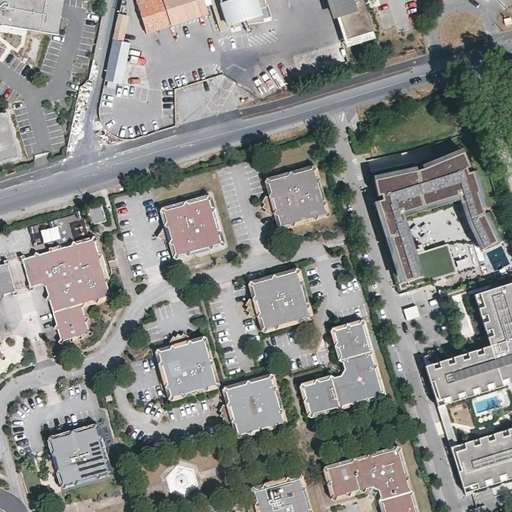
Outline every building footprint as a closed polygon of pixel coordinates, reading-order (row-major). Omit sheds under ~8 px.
[(0,0),(0,22),(55,32),(60,0),(0,0)] [(210,13),(205,0),(136,0),(147,34),(210,13)] [(212,0),(223,31),(228,28),(233,27),(239,26),(245,25),(249,25),(246,14),(259,9),(267,6),(264,0),(212,0)] [(334,0),(347,39),(374,31),(363,0),(334,0)] [(246,14),(249,25),(263,21),(259,9),(246,14)] [(128,15),(118,13),(115,28),(124,30),(128,15)] [(115,28),(112,39),(122,41),(124,30),(115,28)] [(374,31),(347,39),(349,47),(376,38),(374,31)] [(112,39),(104,80),(122,84),(130,43),(122,41),(112,39)] [(0,160),(19,155),(6,109),(0,111),(0,160)] [(457,273),(447,244),(415,255),(411,256),(398,215),(457,197),(458,201),(459,200),(463,199),(468,213),(482,208),(481,207),(477,194),(479,193),(472,172),(465,174),(463,170),(469,168),(463,152),(422,169),(423,171),(417,173),(416,171),(373,180),(377,197),(383,195),(384,199),(372,203),(400,290),(436,280),(457,273)] [(314,171),(316,168),(312,166),(310,170),(306,171),(301,169),(299,173),(294,174),(290,172),(288,176),(283,177),(279,175),(277,179),(271,181),(266,178),(265,182),(269,184),(271,192),(268,197),(272,198),(276,210),(273,213),(277,216),(280,223),(278,229),(281,230),(283,226),(289,225),(293,227),(295,223),(300,222),(304,224),(306,220),(312,218),(316,221),(318,217),(324,215),(328,217),(329,213),(326,211),(324,206),(326,202),(322,200),(321,195),(323,191),(319,188),(318,183),(319,179),(316,177),(314,171)] [(477,194),(481,207),(487,206),(476,170),(472,172),(479,193),(477,194)] [(209,200),(212,197),(208,195),(206,199),(201,201),(197,198),(194,202),(189,204),(185,202),(182,206),(177,207),(173,204),(170,209),(165,210),(162,208),(160,212),(164,214),(166,222),(163,226),(168,228),(171,240),(169,243),(172,245),(175,254),(173,258),(176,260),(178,256),(184,254),(188,256),(189,253),(195,251),(199,253),(201,249),(207,248),(211,249),(213,246),(219,245),(222,247),(224,243),(221,241),(219,235),(221,232),(218,230),(216,224),(218,221),(215,219),(213,213),(215,209),(211,206),(209,200)] [(411,256),(415,255),(405,225),(406,224),(403,218),(458,201),(457,197),(398,215),(411,256)] [(463,199),(459,200),(467,223),(480,251),(483,249),(470,221),(486,213),(482,208),(468,213),(463,199)] [(105,221),(100,204),(87,208),(92,225),(105,221)] [(470,221),(483,249),(500,241),(486,213),(470,221)] [(40,229),(42,241),(59,238),(56,225),(40,229)] [(94,238),(20,255),(27,286),(44,282),(57,339),(87,332),(80,301),(109,295),(100,252),(97,253),(94,238)] [(8,259),(6,259),(4,261),(5,264),(0,265),(0,358),(4,360),(5,357),(2,355),(0,348),(0,345),(2,343),(0,341),(0,297),(2,299),(5,294),(12,292),(13,295),(16,295),(17,294),(16,289),(15,289),(8,265),(9,264),(8,259)] [(297,274),(299,270),(296,268),(294,271),(287,273),(284,271),(282,275),(276,276),(272,275),(270,278),(264,280),(260,278),(258,282),(254,283),(250,281),(248,285),(251,287),(254,295),(252,300),(256,302),(259,313),(257,317),(261,319),(263,327),(261,331),(264,333),(267,329),(272,327),(276,329),(278,325),(283,324),(287,326),(290,322),(294,320),(299,323),(301,318),(306,317),(311,320),(313,316),(308,314),(307,308),(309,304),(305,302),(304,297),(306,293),(302,291),(301,286),(303,281),(298,279),(297,274)] [(427,362),(423,363),(428,379),(429,378),(435,398),(444,395),(446,400),(455,398),(453,392),(458,390),(460,395),(469,392),(467,386),(472,385),(474,392),(485,389),(483,383),(487,382),(489,387),(500,384),(497,377),(504,375),(506,381),(511,378),(511,376),(511,373),(511,372),(511,294),(511,295),(507,281),(473,291),(478,305),(472,307),(475,317),(481,315),(483,320),(477,322),(480,330),(486,328),(489,336),(484,337),(486,345),(477,348),(479,353),(470,356),(468,349),(462,351),(463,356),(456,359),(455,355),(449,357),(450,361),(442,363),(441,358),(434,361),(435,365),(429,367),(427,362)] [(404,302),(407,313),(420,309),(416,298),(404,302)] [(362,325),(365,322),(361,320),(359,323),(351,326),(347,324),(345,327),(336,330),(332,328),(330,332),(334,334),(336,342),(334,346),(338,348),(340,357),(338,361),(342,363),(344,370),(341,375),(334,378),(330,375),(328,379),(319,381),(315,380),(313,383),(304,385),(301,384),(299,387),(303,389),(305,398),(303,402),(306,404),(309,413),(307,416),(311,418),(313,414),(320,412),(325,415),(327,410),(336,408),(340,410),(342,406),(350,404),(354,406),(356,402),(364,400),(368,402),(371,398),(380,396),(383,398),(385,394),(382,392),(379,384),(381,379),(377,377),(374,369),(377,365),(373,363),(370,355),(373,351),(369,349),(367,341),(369,336),(365,334),(362,325)] [(204,342),(206,338),(202,336),(200,340),(192,342),(188,340),(186,344),(174,347),(170,346),(168,349),(161,352),(157,349),(155,353),(159,355),(160,360),(157,364),(161,366),(163,372),(161,376),(165,378),(166,383),(164,388),(168,390),(169,395),(167,399),(171,401),(173,397),(179,395),(183,397),(184,394),(189,392),(193,394),(195,391),(201,389),(206,391),(208,387),(214,386),(217,388),(219,384),(216,382),(214,377),(216,373),(212,370),(211,365),(213,361),(209,359),(207,354),(209,349),(205,347),(204,342)] [(271,380),(274,376),(270,374),(268,378),(263,379),(259,377),(257,381),(250,383),(246,381),(244,385),(239,386),(235,383),(232,387),(227,389),(224,387),(221,390),(225,393),(228,401),(226,405),(230,407),(233,418),(230,422),(234,424),(237,432),(235,437),(238,439),(240,435),(245,433),(249,435),(252,432),(257,430),(261,433),(264,428),(269,427),(273,429),(276,425),(280,423),(284,426),(286,422),(283,420),(281,414),(284,410),(279,408),(278,404),(280,400),(277,398),(275,392),(277,387),(273,385),(271,380)] [(112,399),(109,390),(103,391),(106,401),(112,399)] [(458,442),(446,403),(439,405),(452,444),(458,442)] [(96,429),(98,426),(95,423),(93,428),(88,429),(83,426),(81,431),(75,432),(71,430),(69,434),(64,435),(60,433),(57,437),(52,439),(49,436),(46,440),(50,442),(53,451),(51,455),(55,456),(58,468),(56,471),(60,474),(62,481),(59,486),(63,488),(65,484),(70,483),(74,485),(78,480),(82,479),(86,481),(89,478),(94,476),(98,479),(100,474),(105,473),(109,475),(111,472),(108,469),(106,464),(108,460),(105,458),(103,453),(105,449),(101,447),(100,441),(102,437),(98,434),(96,429)] [(469,438),(461,441),(463,447),(456,450),(461,465),(457,469),(462,483),(476,479),(477,485),(481,484),(479,477),(490,474),(492,481),(497,479),(495,473),(505,470),(507,477),(511,476),(508,467),(511,466),(511,425),(504,428),(505,433),(501,435),(498,428),(489,431),(491,437),(486,439),(484,433),(476,436),(478,443),(471,445),(469,438)] [(398,452),(400,448),(396,446),(394,450),(386,452),(382,449),(380,454),(372,456),(368,453),(365,458),(358,460),(353,458),(351,462),(342,464),(339,462),(337,466),(329,468),(324,466),(322,470),(326,472),(328,480),(326,484),(330,486),(332,494),(330,499),(334,501),(336,497),(344,495),(349,497),(351,493),(359,490),(363,492),(365,488),(371,487),(378,490),(380,497),(378,501),(381,502),(384,511),(383,511),(415,511),(415,510),(417,505),(413,503),(410,495),(412,491),(408,488),(406,481),(408,477),(404,474),(402,465),(404,462),(400,460),(398,452)] [(257,505),(255,509),(257,509),(259,510),(259,511),(309,511),(307,507),(309,502),(305,500),(304,494),(306,491),(302,489),(301,483),(303,479),(299,477),(297,481),(291,482),(287,480),(285,484),(279,486),(275,484),(273,488),(268,489),(264,487),(262,491),(257,493),(252,490),(250,494),(255,497),(257,505)]
